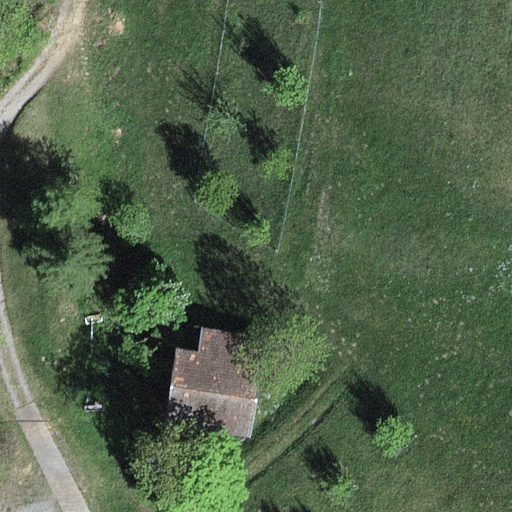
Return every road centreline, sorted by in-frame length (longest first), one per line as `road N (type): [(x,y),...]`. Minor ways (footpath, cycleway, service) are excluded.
road 1 (track): [(77,511),(40,443),(0,325)]
road 2 (track): [(0,124),(53,53),(74,0)]
